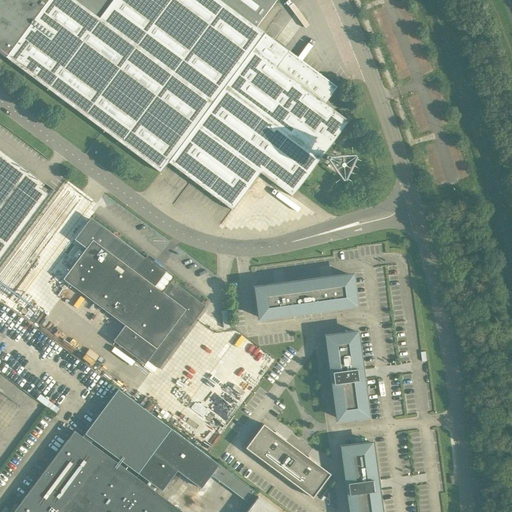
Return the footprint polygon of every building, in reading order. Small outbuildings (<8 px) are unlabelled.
[(0,0),(0,52),(160,172),(167,162),(176,168),(232,210),(259,173),(291,197),(348,121),(324,103),(336,87),(330,83),(324,78),(315,71),(307,65),(299,59),(290,53),(280,45),(256,27),(274,3),(270,0),(0,0)] [(196,318),(205,306),(171,280),(174,277),(156,264),(146,256),(144,258),(97,223),(95,221),(92,221),(89,221),(86,223),(73,242),(85,251),(77,261),(63,279),(125,325),(113,340),(144,364),(147,360),(159,368),(170,353),(196,318)] [(351,305),(352,305),(352,304),(354,304),(354,301),(355,301),(354,300),(351,278),(350,275),(333,277),(333,276),(332,276),(332,277),(320,279),(320,277),(319,277),(320,279),(286,283),(285,282),(285,284),(273,285),(273,284),(272,284),(272,285),(255,288),(255,291),(258,313),(258,314),(259,314),(259,317),(261,317),(262,317),(273,315),(273,316),(274,316),(274,315),(292,313),(293,313),(293,312),(304,311),(304,312),(305,311),(309,310),(309,311),(309,310),(321,309),(339,306),(339,307),(340,307),(340,306),(351,305)] [(363,367),(358,332),(343,334),(343,333),(342,333),(342,334),(332,335),(329,336),(334,372),(336,372),(337,382),(335,382),(340,419),(343,418),(343,419),(344,419),(344,418),(353,417),(354,417),(370,415),(365,379),(367,379),(365,367),(363,367)] [(174,417),(209,443),(215,435),(219,434),(254,389),(256,370),(247,369),(246,375),(234,378),(236,386),(219,384),(213,392),(211,384),(213,382),(217,381),(214,378),(215,372),(218,367),(216,357),(218,354),(219,350),(212,352),(205,347),(189,367),(186,368),(177,379),(175,378),(171,383),(170,390),(175,391),(179,410),(174,417)] [(84,433),(138,473),(171,429),(117,389),(84,433)] [(312,497),(330,473),(263,423),(245,447),(312,497)] [(254,490),(218,463),(188,441),(189,442),(171,429),(138,473),(146,479),(143,482),(74,431),(13,511),(182,511),(151,488),(153,485),(161,491),(176,472),(200,489),(210,476),(245,502),(254,490)] [(352,511),(383,511),(380,489),(382,489),(380,477),(378,477),(373,442),(344,446),(349,483),(351,483),(352,492),(350,492),(352,511)] [(279,511),(258,496),(246,511),(279,511)]
